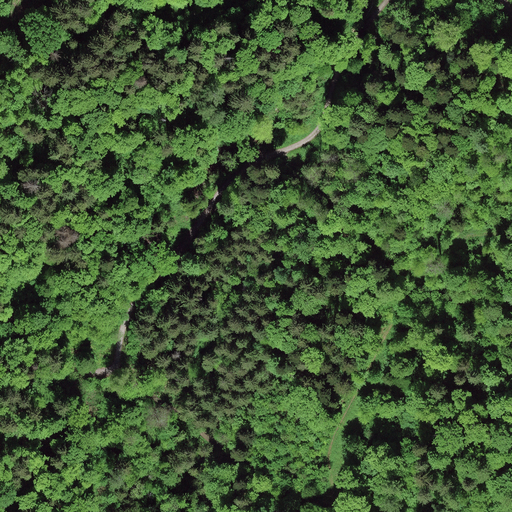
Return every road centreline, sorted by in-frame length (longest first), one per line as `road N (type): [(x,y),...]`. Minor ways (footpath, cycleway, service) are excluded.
road 1 (track): [(0,339),(20,337),(91,369),(117,364),(139,300),(217,195),(254,161),(322,127),(344,58),(387,0)]
road 2 (track): [(387,511),(332,488),(344,411),(455,255),(511,244)]
road 3 (track): [(332,488),(106,372)]
